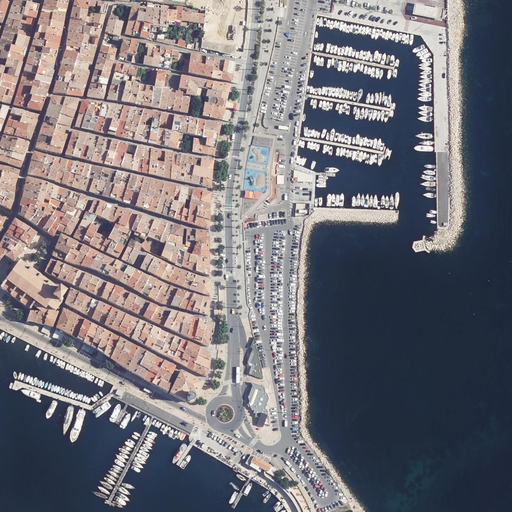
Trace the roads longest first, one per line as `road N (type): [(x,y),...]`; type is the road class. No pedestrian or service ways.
road 1 (tertiary): [(229,280),(229,192),(256,0)]
road 2 (tertiary): [(18,326),(211,419)]
road 3 (residential): [(206,381),(217,326),(214,280),(229,280)]
